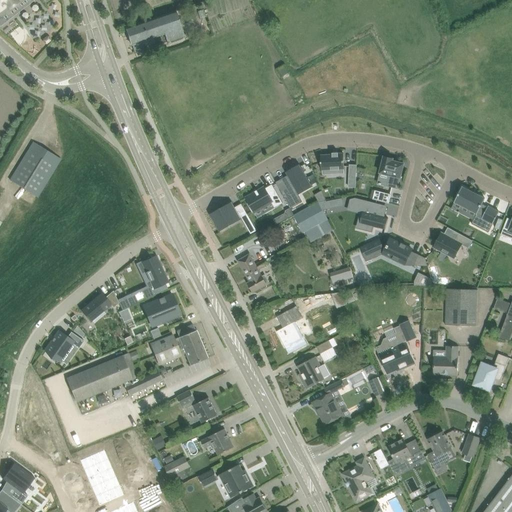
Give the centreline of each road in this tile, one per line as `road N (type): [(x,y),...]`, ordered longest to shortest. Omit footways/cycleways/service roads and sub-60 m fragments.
road 1 (residential): [(6,437),(34,336),(171,217)]
road 2 (tertiary): [(299,464),(171,217)]
road 3 (residential): [(171,217),(311,142),(366,138),(422,151)]
road 4 (unknown): [(230,364),(93,421),(67,408),(60,379),(106,354)]
road 5 (unclassified): [(299,464),(421,401),(454,402),(500,426)]
road 6 (tertiary): [(171,217),(107,66)]
road 7 (residential): [(422,151),(406,215),(412,229),(427,221),(457,167)]
road 8 (tertiary): [(107,66),(44,80),(0,44)]
